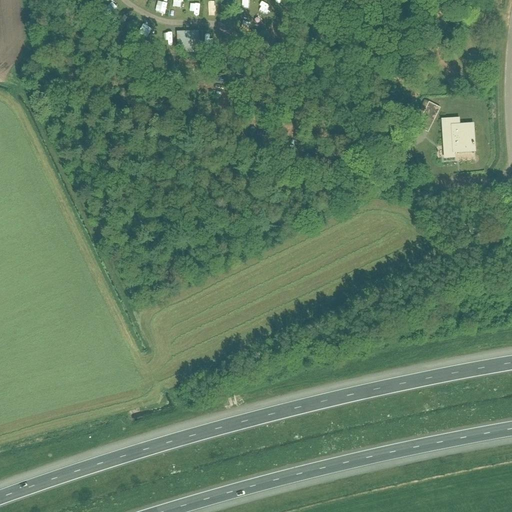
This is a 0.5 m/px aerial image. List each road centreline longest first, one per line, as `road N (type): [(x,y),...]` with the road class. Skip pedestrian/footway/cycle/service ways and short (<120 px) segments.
road 1 (motorway): [(511,361),(224,424),(0,497)]
road 2 (motorway): [(159,511),(421,444),(511,429)]
road 3 (track): [(428,189),(386,187),(202,134),(232,45)]
road 4 (track): [(202,134),(18,82)]
